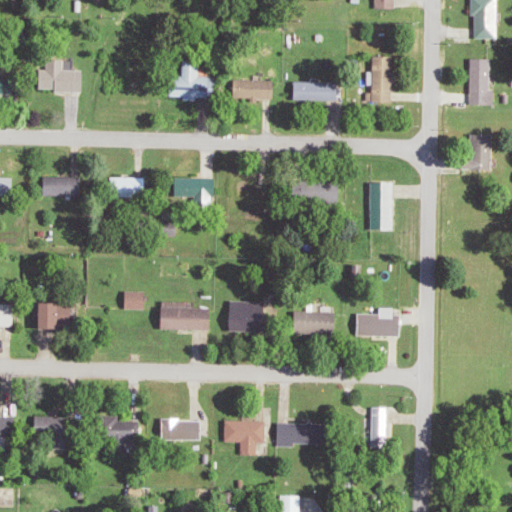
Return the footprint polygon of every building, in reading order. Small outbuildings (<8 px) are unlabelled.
[(402,0),(384,0),(384,9),(403,9),(402,0)] [(503,0),(477,0),(477,17),(481,17),(480,39),(503,40),(503,0)] [(397,103),(398,57),(378,57),(378,93),(369,93),(369,103),(397,103)] [(500,106),(501,91),(495,91),(496,60),(476,59),(475,105),(500,106)] [(48,65),(49,93),(91,91),(90,70),(69,71),(69,64),(48,65)] [(223,78),(204,77),(204,69),(194,68),(194,89),(175,88),(174,99),(203,100),(203,96),(223,96),(223,78)] [(0,92),(14,93),(15,79),(0,77),(0,92)] [(241,81),(241,100),(280,100),(280,81),(241,81)] [(300,100),(343,102),(344,83),(301,82),(300,100)] [(498,173),(498,150),(482,151),(482,173),(498,173)] [(0,196),(19,196),(19,177),(0,177),(0,196)] [(87,197),(87,178),(47,177),(47,196),(87,197)] [(183,197),(199,198),(199,207),(219,207),(220,179),(184,178),(183,197)] [(400,231),(398,182),(375,183),(377,231),(400,231)] [(150,292),(129,292),(130,310),(151,310),(150,292)] [(271,333),(272,302),(237,301),(236,332),(271,333)] [(47,304),(48,330),(81,329),(80,303),(47,304)] [(0,327),(21,328),(21,305),(0,304),(0,327)] [(218,309),(167,308),(167,330),(217,331),(218,309)] [(400,309),(386,308),(386,315),(364,315),(363,336),(408,337),(408,316),(400,316),(400,309)] [(343,314),(302,312),(301,334),(342,336),(343,314)] [(394,408),(378,408),(377,447),(392,447),(394,408)] [(5,409),(0,409),(0,438),(20,439),(21,418),(5,417),(5,409)] [(207,421),(166,420),(165,441),(207,442),(207,421)] [(263,444),(270,444),(271,422),(229,421),(229,442),(245,443),(245,455),(262,456),(263,444)] [(281,445),(334,446),(335,424),(281,423),(281,445)] [(306,511),(307,497),(288,497),(288,511),(306,511)]
